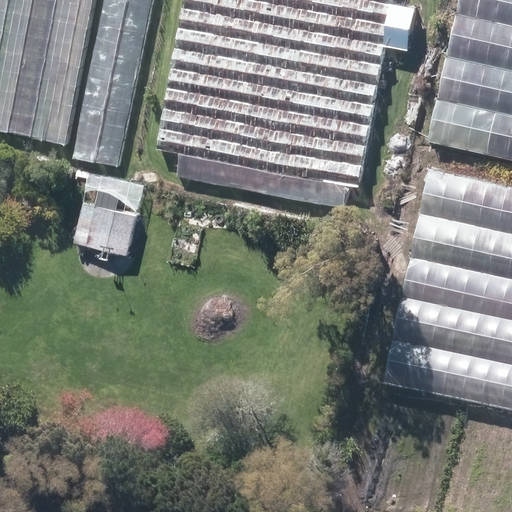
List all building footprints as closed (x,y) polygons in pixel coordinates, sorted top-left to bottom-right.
[(0,0),(0,131),(73,145),(99,0),(0,0)] [(109,0),(77,158),(123,168),(156,0),(109,0)] [(177,177),(335,205),(339,180),(364,184),(390,46),(414,50),(422,7),(398,3),(398,0),(186,0),(159,147),(182,151),(177,177)] [(511,0),(466,0),(435,140),(511,158),(511,0)] [(389,385),(511,411),(511,184),(435,169),(389,385)] [(79,243),(133,255),(142,215),(87,203),(79,243)] [(172,217),(154,215),(150,248),(168,250),(172,217)] [(308,294),(324,298),(326,290),(310,285),(308,294)]
